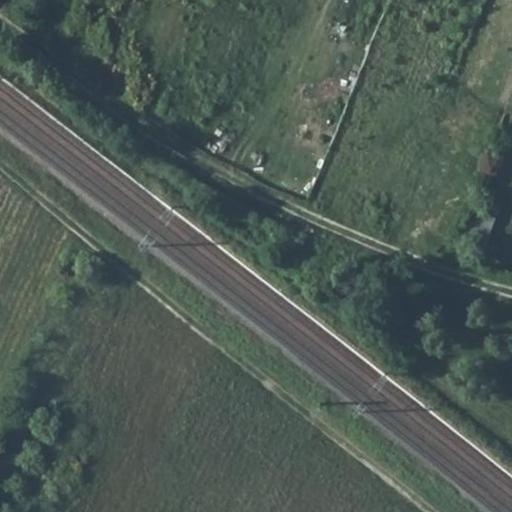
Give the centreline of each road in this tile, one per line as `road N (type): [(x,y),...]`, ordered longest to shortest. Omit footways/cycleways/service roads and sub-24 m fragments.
road 1 (track): [(0,26),(151,136),(390,255),(511,287)]
road 2 (track): [(422,511),(0,176)]
